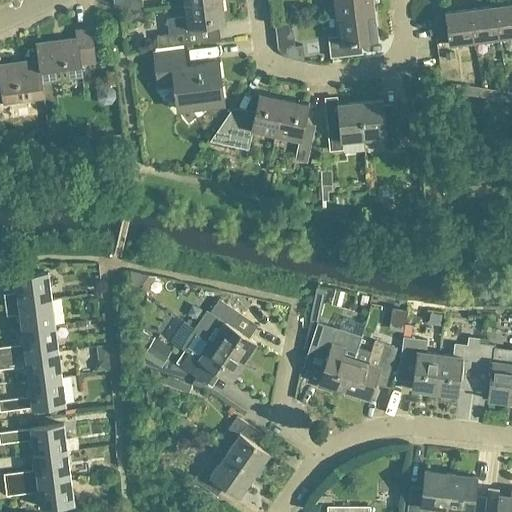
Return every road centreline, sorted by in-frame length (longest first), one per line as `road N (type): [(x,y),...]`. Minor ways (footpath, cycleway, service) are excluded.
road 1 (residential): [(393,0),(398,52),(382,71),(298,75),(268,63),(253,0)]
road 2 (residential): [(319,453),(388,426),(511,439)]
road 3 (residential): [(319,453),(281,409),(295,334)]
